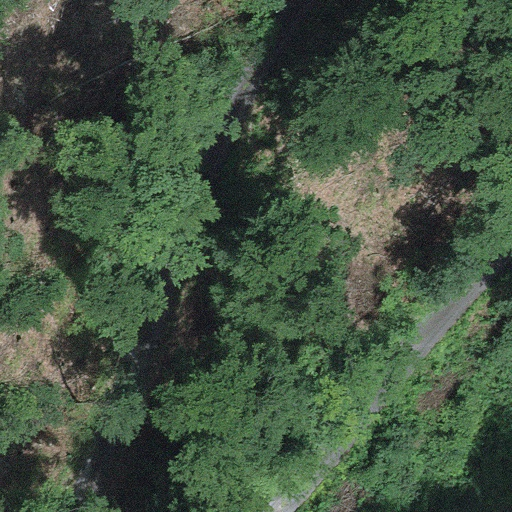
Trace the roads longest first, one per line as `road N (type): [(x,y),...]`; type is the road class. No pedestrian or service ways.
road 1 (residential): [(84,511),(236,100),(305,0)]
road 2 (residential): [(511,250),(277,511)]
